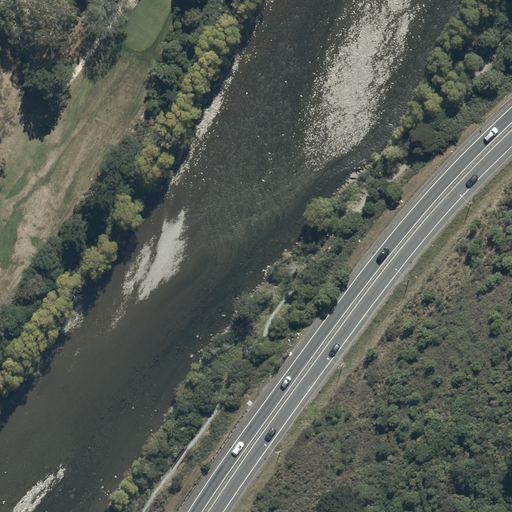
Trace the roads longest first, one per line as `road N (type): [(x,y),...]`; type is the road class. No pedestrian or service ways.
road 1 (secondary): [(194,511),(386,249),(511,113)]
road 2 (secondary): [(511,138),(352,320),(217,511)]
